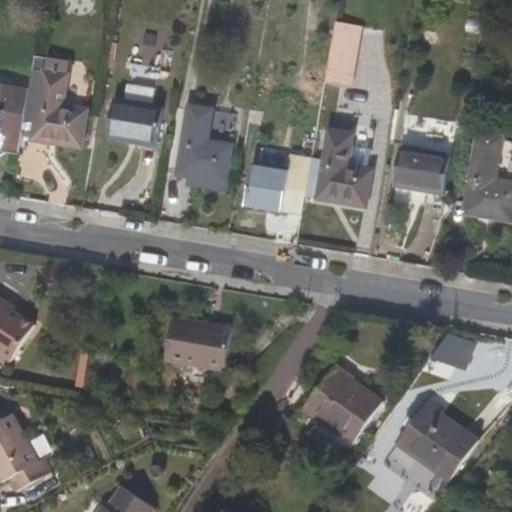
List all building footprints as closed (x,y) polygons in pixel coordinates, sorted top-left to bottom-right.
[(354,83),(362,26),(337,22),(329,79),(354,83)] [(51,68),(38,65),(33,95),(26,135),(39,137),(39,143),(81,149),(86,115),(66,112),(70,83),(49,81),(51,68)] [(2,155),(22,159),(26,135),(33,95),(0,88),(0,158),(1,158),(2,155)] [(160,159),(169,113),(118,105),(113,143),(142,148),(140,156),(160,159)] [(229,193),(236,152),(213,149),(219,116),(195,112),(183,184),(229,193)] [(511,227),(511,134),(502,132),(500,144),(483,140),(469,219),(511,227)] [(330,164),(319,162),(311,206),(369,215),(373,177),(353,172),(356,144),(334,141),(330,164)] [(444,202),(451,161),(408,153),(401,194),(444,202)] [(253,212),(309,220),(311,206),(319,162),(297,158),(295,173),(258,168),(253,212)] [(0,351),(8,356),(29,318),(0,301),(0,297),(1,296),(0,295),(0,351)] [(227,365),(232,321),(172,310),(164,356),(227,365)] [(389,413),(340,378),(306,424),(354,460),(389,413)] [(407,451),(461,488),(490,447),(435,410),(407,451)] [(34,482),(8,435),(0,438),(0,499),(5,499),(12,510),(46,492),(38,480),(34,482)] [(134,511),(119,503),(112,511),(134,511)]
